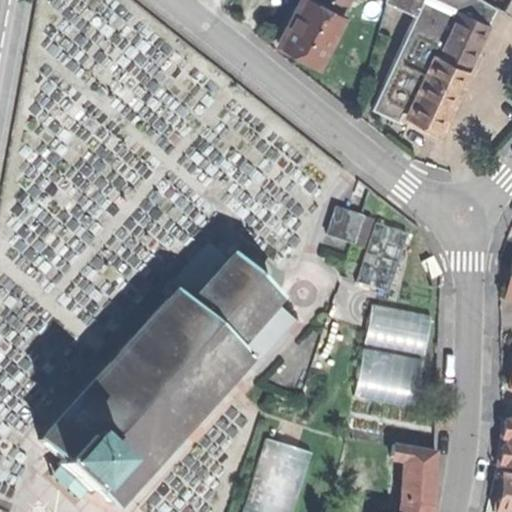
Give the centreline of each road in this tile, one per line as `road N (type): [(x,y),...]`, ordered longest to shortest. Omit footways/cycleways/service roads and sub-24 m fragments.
road 1 (residential): [(181,0),(406,183),(463,217)]
road 2 (residential): [(455,511),(466,405),(463,217)]
